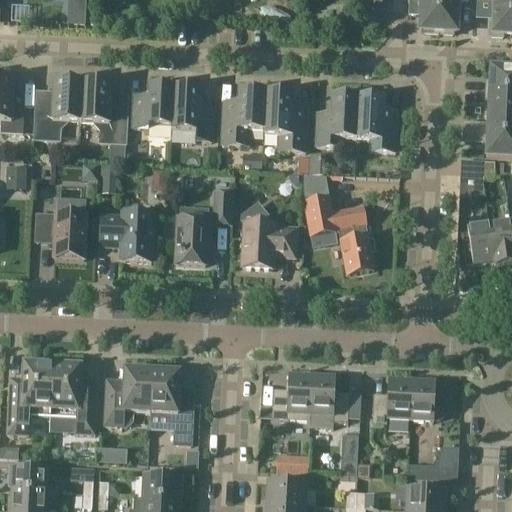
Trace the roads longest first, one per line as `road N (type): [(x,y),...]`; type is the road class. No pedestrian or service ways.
road 1 (residential): [(0,45),(394,63)]
road 2 (residential): [(422,73),(433,97),(422,345)]
road 3 (residential): [(231,338),(0,325)]
road 4 (residential): [(422,345),(231,338)]
road 5 (residential): [(225,511),(231,338)]
